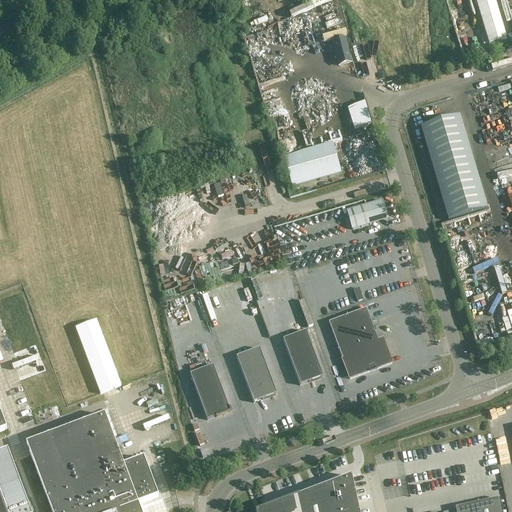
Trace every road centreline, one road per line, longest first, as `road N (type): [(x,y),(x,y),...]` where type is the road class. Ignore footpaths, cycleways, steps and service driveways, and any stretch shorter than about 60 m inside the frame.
road 1 (unclassified): [(468,392),(388,125),(390,105),(403,94),(511,62)]
road 2 (primary): [(213,511),(216,497),(238,477),(468,392)]
road 3 (unknown): [(403,175),(300,208),(282,208),(275,195)]
